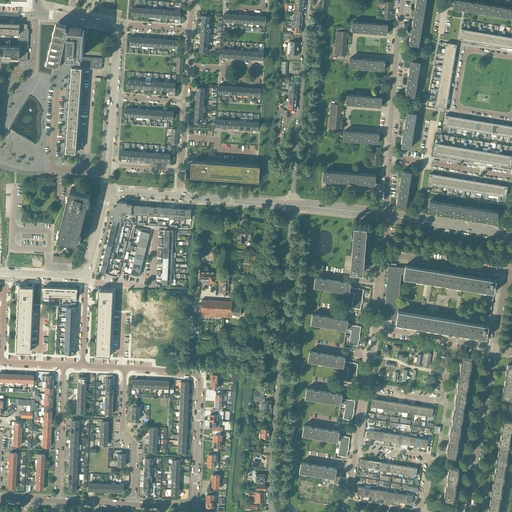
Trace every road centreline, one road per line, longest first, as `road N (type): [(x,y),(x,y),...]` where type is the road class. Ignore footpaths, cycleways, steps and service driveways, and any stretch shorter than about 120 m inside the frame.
road 1 (residential): [(271,511),(291,204)]
road 2 (residential): [(291,204),(307,0)]
road 3 (residential): [(194,505),(198,375),(125,368)]
road 4 (residential): [(511,56),(463,52),(455,104),(511,115)]
road 5 (residential): [(365,383),(441,400),(451,340)]
road 6 (residential): [(58,501),(63,365)]
road 7 (residential): [(131,503),(125,368)]
road 8 (residential): [(155,227),(153,287),(85,274)]
road 9 (residential): [(419,511),(428,457),(355,446)]
road 10 (tertiary): [(511,235),(384,215)]
road 11 (residential): [(507,273),(382,254)]
road 12 (residential): [(511,176),(389,157)]
